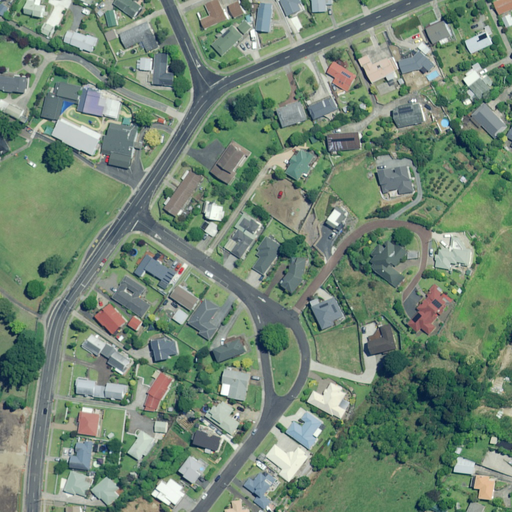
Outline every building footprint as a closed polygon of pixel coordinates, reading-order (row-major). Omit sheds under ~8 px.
[(42,1),(38,0),(36,0),(36,3),(28,1),(26,14),(44,18),(45,7),(41,6),(42,1)] [(142,8),(130,0),(118,0),(115,5),(135,19),(142,8)] [(228,20),(219,0),(206,6),(211,16),(202,21),(206,30),(228,20)] [(303,3),(301,0),(281,0),(288,17),(304,11),(301,4),(303,3)] [(312,0),(314,13),(327,12),(327,5),(333,5),(332,0),(312,0)] [(511,0),(501,0),(494,3),(500,16),(505,29),(511,25),(511,20),(509,12),(511,10),(511,0)] [(246,14),(241,2),(230,6),(235,19),(246,14)] [(9,9),(2,4),(0,7),(0,15),(3,17),(9,9)] [(271,33),(274,5),(261,4),(257,31),(271,33)] [(118,26),(115,11),(106,13),(110,28),(118,26)] [(234,26),(213,46),(223,57),(244,37),(243,37),(253,29),(246,21),(237,30),(234,26)] [(452,36),(446,21),(427,29),(435,48),(448,42),(447,39),(452,36)] [(159,48),(149,23),(121,35),(127,49),(143,42),(148,53),(159,48)] [(56,29),(48,25),(43,34),(51,38),(56,29)] [(492,34),(489,26),(485,28),(487,33),(466,42),(471,54),(493,45),(489,36),(492,34)] [(88,37),(69,30),(65,42),(93,53),(99,39),(88,35),(88,37)] [(118,39),(114,30),(105,34),(108,43),(118,39)] [(259,50),(251,37),(243,41),(250,55),(259,50)] [(431,51),(424,43),(419,48),(422,51),(414,58),(400,62),(404,74),(422,70),(426,75),(430,71),(430,72),(436,67),(426,55),(431,51)] [(169,55),(156,54),(155,72),(151,71),(150,82),(154,83),(153,85),(174,87),(175,74),(172,74),(173,69),(168,69),(169,55)] [(374,66),(369,56),(359,60),(363,69),(366,68),(373,84),(387,77),(389,82),(399,77),(390,58),(374,66)] [(151,71),(152,59),(138,58),(137,70),(151,71)] [(357,77),(335,63),(328,73),(336,78),(333,84),(347,92),(357,77)] [(466,81),(471,88),(466,91),(471,98),(476,95),(480,100),(492,92),(474,68),(465,75),(468,79),(466,81)] [(9,78),(0,76),(0,90),(5,91),(5,92),(13,93),(14,92),(27,94),(28,79),(9,76),(9,78)] [(76,103),(80,87),(56,82),(54,94),(47,92),(41,117),(58,120),(63,99),(76,103)] [(107,94),(83,89),(78,111),(102,116),(107,94)] [(339,110),(333,98),(309,108),(315,121),(339,110)] [(11,105),(2,100),(0,103),(0,110),(7,114),(11,105)] [(308,121),(302,103),(278,110),(284,128),(308,121)] [(426,123),(422,103),(395,109),(399,128),(426,123)] [(499,107),(494,112),(486,104),(471,118),(480,128),(482,126),(496,140),(509,128),(501,119),(506,114),(499,107)] [(447,117),(445,113),(433,118),(435,122),(447,117)] [(98,140),(59,120),(51,135),(63,140),(62,142),(80,151),(81,149),(91,155),(98,140)] [(134,142),(137,128),(108,122),(102,152),(111,154),(109,165),(128,169),(133,147),(140,149),(142,143),(134,142)] [(0,155),(10,150),(1,133),(0,133),(0,155)] [(362,150),(361,134),(331,136),(332,152),(362,150)] [(248,154),(233,143),(212,172),(229,185),(237,175),(234,173),(248,154)] [(315,157),(300,148),(292,163),(293,164),(287,174),(300,181),(305,173),(308,175),(311,169),(309,168),(315,157)] [(414,193),(411,167),(381,172),(384,194),(390,193),(390,191),(399,190),(400,195),(414,193)] [(204,178),(189,168),(182,179),(185,181),(171,201),(169,199),(165,204),(168,205),(165,209),(179,218),(193,198),(191,197),(204,178)] [(223,208),(208,205),(205,218),(222,222),(224,212),(222,211),(223,208)] [(237,242),(230,252),(240,259),(253,239),(254,234),(261,224),(252,219),(250,222),(245,219),(232,239),(237,242)] [(211,225),(206,222),(201,229),(214,237),(220,228),(212,223),(211,225)] [(261,250),(257,255),(261,258),(254,269),(264,276),(283,248),(266,237),(259,248),(261,250)] [(473,250),(469,250),(463,242),(464,239),(454,237),(453,250),(442,248),(441,256),(439,256),(437,268),(452,270),(453,263),(459,264),(459,263),(472,265),(473,250)] [(372,262),(376,266),(374,268),(398,289),(406,280),(391,266),(394,264),(399,269),(403,264),(401,263),(411,252),(402,244),(399,248),(391,241),(387,246),(384,243),(374,254),(377,257),(372,262)] [(177,274),(148,255),(136,273),(143,278),(148,270),(170,285),(177,274)] [(304,280),(308,259),(299,258),(294,257),(291,272),(282,286),(294,294),(304,280)] [(139,298),(146,289),(128,277),(114,299),(143,319),(152,306),(139,298)] [(428,295),(430,296),(420,309),(422,311),(410,325),(419,333),(423,329),(431,335),(437,328),(433,325),(442,315),(440,314),(449,304),(441,296),(445,292),(436,285),(428,295)] [(200,300),(180,286),(172,298),(192,312),(200,300)] [(220,309),(206,299),(189,324),(201,332),(199,334),(210,341),(218,329),(210,323),(220,309)] [(128,322),(111,304),(97,318),(114,335),(128,322)] [(188,316),(180,310),(173,319),(182,325),(188,316)] [(144,322),(135,316),(129,325),(137,331),(144,322)] [(397,349),(391,327),(382,330),(384,338),(371,342),(374,355),(397,349)] [(131,361),(107,344),(94,335),(85,348),(99,356),(101,353),(111,360),(109,364),(116,369),(115,370),(122,375),(131,361)] [(168,343),(167,339),(154,342),(158,362),(171,359),(170,356),(179,354),(176,342),(168,343)] [(246,353),(241,339),(215,350),(220,363),(246,353)] [(251,375),(227,369),(223,384),(227,385),(226,389),(231,390),(229,398),(245,401),(251,375)] [(144,411),(145,411),(155,412),(173,380),(160,372),(148,393),(150,395),(145,404),(147,406),(144,411)] [(101,398),(102,386),(96,386),(97,382),(79,380),(77,395),(101,398)] [(342,389),(331,383),(325,396),(315,391),(309,402),(342,419),(347,410),(339,407),(345,394),(340,392),(342,389)] [(102,386),(101,398),(123,400),(125,386),(108,384),(107,387),(102,386)] [(234,410),(224,402),(216,413),(212,410),(207,416),(214,422),(216,419),(225,425),(222,428),(232,435),(240,424),(230,416),(234,410)] [(84,408),(83,412),(81,411),(80,421),(81,422),(79,434),(97,436),(100,414),(92,413),(93,409),(84,408)] [(323,423),(307,411),(302,419),(307,422),(303,427),(295,422),(288,433),(311,450),(320,438),(319,438),(323,431),(319,428),(323,423)] [(165,422),(155,421),(155,432),(165,433),(165,422)] [(153,439),(142,431),(137,438),(139,439),(128,453),(139,460),(142,455),(145,456),(152,446),(150,444),(153,439)] [(89,470),(93,443),(85,442),(85,444),(78,443),(77,452),(78,452),(77,457),(72,456),(71,468),(89,470)] [(292,457),(276,445),(268,457),(284,470),(281,474),(291,482),(311,456),(299,447),(292,457)] [(203,465),(192,457),(185,467),(182,465),(179,470),(186,475),(185,476),(195,484),(202,474),(198,472),(203,465)] [(475,462),(456,459),(454,472),(473,475),(475,462)] [(86,476),(72,471),(65,491),(76,495),(76,494),(86,497),(90,484),(84,482),(86,476)] [(278,480),(270,473),(268,477),(262,472),(255,482),(251,478),(245,486),(249,488),(247,490),(252,494),(254,492),(259,497),(256,502),(267,510),(273,501),(266,495),(278,480)] [(489,477),(476,476),(476,479),(472,478),(471,487),(481,488),(480,499),(493,500),(495,479),(489,479),(489,477)] [(118,488),(107,477),(92,491),(99,499),(100,498),(107,506),(117,496),(113,492),(118,488)] [(185,487),(174,479),(169,485),(164,481),(153,495),(159,499),(160,498),(170,506),(173,502),(178,505),(186,494),(182,491),(185,487)] [(244,509),(243,500),(234,502),(235,509),(226,510),(226,511),(251,511),(251,508),(244,509)] [(483,511),(486,507),(472,501),(467,511),(483,511)]
